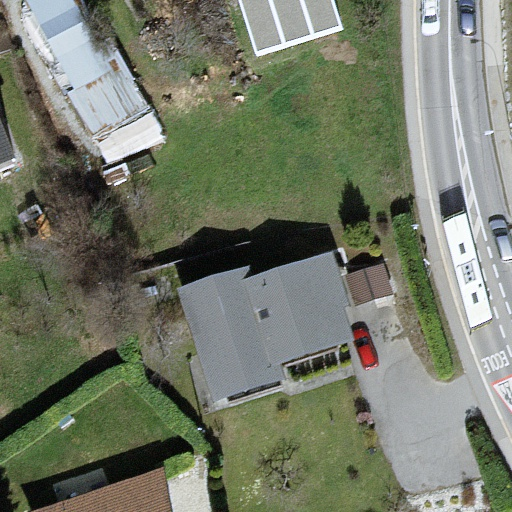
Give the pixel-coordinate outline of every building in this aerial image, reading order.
[(29,0),(94,127),(141,103),(88,0),(29,0)] [(342,27),(332,0),(239,0),(258,55),(342,27)] [(0,161),(0,190),(9,187),(0,161)] [(244,281),(177,301),(212,416),(278,396),(278,376),(353,354),(329,275),(250,299),(244,281)] [(174,511),(165,484),(81,511),(174,511)]
